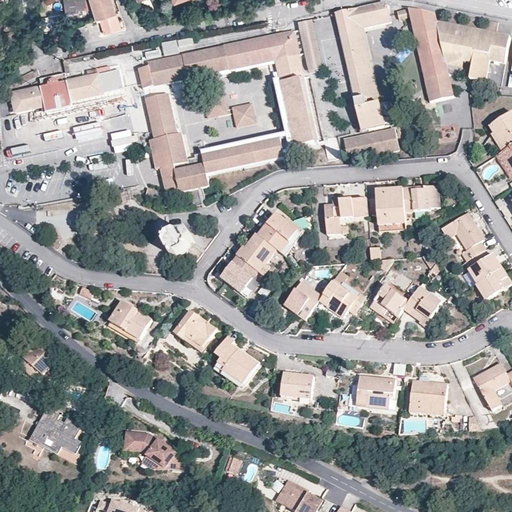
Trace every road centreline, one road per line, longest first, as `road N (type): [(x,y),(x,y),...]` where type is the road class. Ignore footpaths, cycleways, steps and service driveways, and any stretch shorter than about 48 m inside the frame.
road 1 (residential): [(0,276),(114,379),(402,511)]
road 2 (residential): [(185,289),(262,193),(291,180),(462,171),(511,243)]
road 3 (residential): [(511,324),(438,359),(280,347),(185,289)]
road 4 (residential): [(353,0),(134,36)]
road 5 (residential): [(185,289),(81,277),(0,221)]
road 6 (residential): [(134,36),(58,55),(0,85)]
